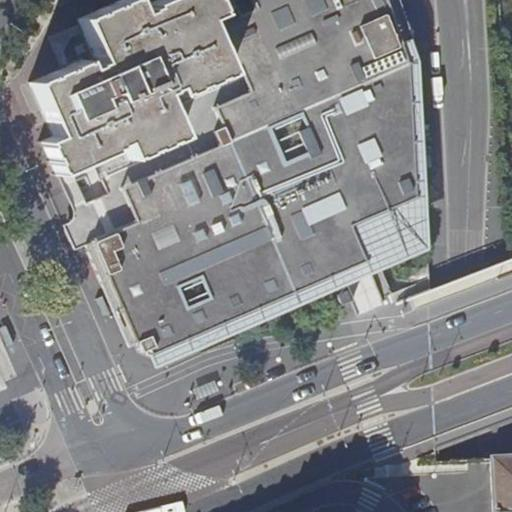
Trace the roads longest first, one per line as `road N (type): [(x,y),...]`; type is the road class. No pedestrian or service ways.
road 1 (secondary): [(468,67),(471,511)]
road 2 (primary): [(511,304),(137,449)]
road 3 (residential): [(137,449),(0,137)]
road 4 (primary): [(225,511),(511,388)]
road 5 (residential): [(0,246),(89,458)]
